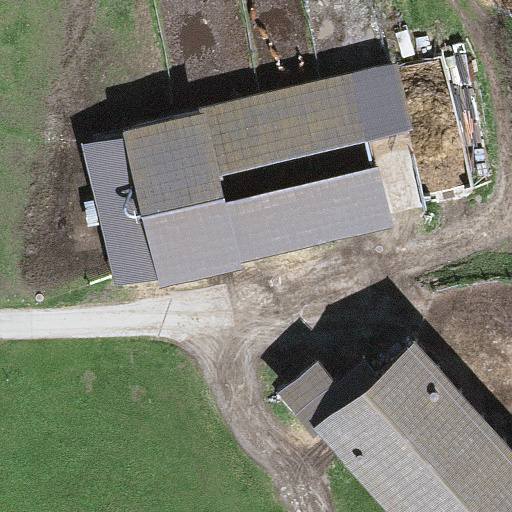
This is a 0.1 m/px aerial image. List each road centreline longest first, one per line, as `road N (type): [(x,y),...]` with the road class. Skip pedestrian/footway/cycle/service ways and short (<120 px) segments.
road 1 (track): [(0,329),(154,317),(455,250),(508,209),(511,163)]
road 2 (track): [(511,146),(489,34),(461,0)]
